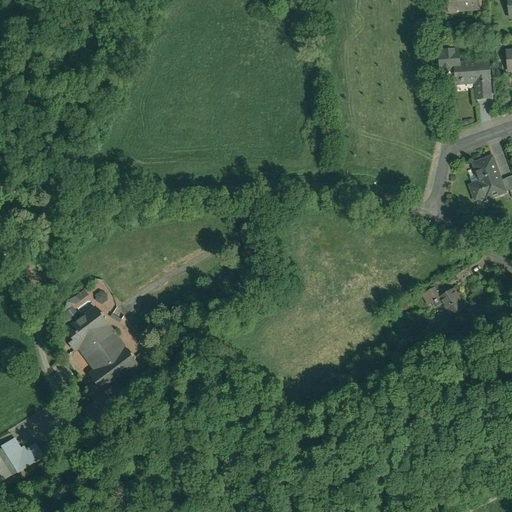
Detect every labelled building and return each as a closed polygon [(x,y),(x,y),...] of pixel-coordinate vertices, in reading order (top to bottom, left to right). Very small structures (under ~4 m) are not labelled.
[(511,43),(503,45),(505,67),(511,66),(511,43)] [(470,78),(472,95),(488,93),(485,56),(456,58),(455,44),(434,45),(436,63),(450,62),(452,79),(470,78)] [(474,197),(503,187),(498,173),(490,149),(469,156),(477,177),(468,180),(474,197)] [(511,175),(510,169),(498,173),(503,187),(505,193),(511,191),(511,175)] [(437,293),(447,310),(462,302),(451,283),(444,287),(440,280),(434,284),(432,280),(418,288),(425,300),(437,293)] [(111,292),(99,292),(99,302),(111,302),(111,292)] [(85,368),(100,388),(138,360),(93,300),(55,328),(70,348),(75,345),(90,365),(85,368)] [(53,367),(67,385),(79,376),(71,366),(77,361),(75,360),(79,357),(74,351),(53,367)] [(0,474),(40,449),(32,437),(21,444),(11,430),(0,437),(0,474)]
